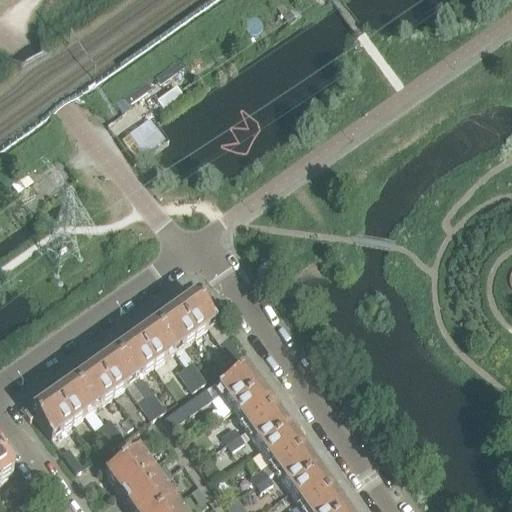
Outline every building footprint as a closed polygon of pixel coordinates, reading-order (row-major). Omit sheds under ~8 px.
[(288,0),(274,10),(288,30),(302,20),(288,0)] [(203,304),(200,299),(198,295),(187,303),(190,307),(175,318),(194,345),(208,335),(218,349),(233,370),(240,364),(225,345),(214,331),(215,330),(198,307),(203,304)] [(149,336),(134,347),(152,373),(153,374),(173,360),(183,373),(176,377),(191,398),(204,389),(180,355),(194,345),(175,318),(159,329),(156,325),(146,332),(149,336)] [(153,374),(152,373),(134,347),(125,353),(118,357),(115,353),(106,360),(108,364),(93,375),(112,402),(112,403),(126,393),(150,427),(163,418),(139,384),(153,374)] [(253,379),(249,373),(245,368),(237,374),(240,379),(218,395),(232,416),(259,397),(249,382),(253,379)] [(112,403),(112,402),(93,375),(84,382),(78,386),(75,382),(66,388),(65,389),(68,393),(53,404),(72,430),(86,421),(110,456),(116,451),(102,431),(92,417),(112,403)] [(171,436),(214,405),(207,396),(164,426),(171,436)] [(225,451),(238,442),(247,436),(262,457),(289,438),(277,422),(281,419),(274,410),(274,409),(270,412),(259,397),(232,416),(240,427),(232,433),(234,435),(221,445),(225,451)] [(51,445),(72,430),(53,404),(37,415),(34,411),(23,418),(29,426),(34,422),(51,445)] [(116,451),(123,447),(109,426),(102,431),(116,451)] [(299,453),(290,440),(289,438),(262,457),(271,471),(250,486),(253,491),(268,481),(275,476),(290,498),(317,479),(306,463),(310,460),(303,450),(299,453)] [(243,448),(238,442),(225,451),(230,458),(243,448)] [(75,480),(82,475),(68,454),(60,459),(75,480)] [(162,472),(152,480),(136,458),(104,481),(126,511),(167,511),(172,509),(158,488),(168,481),(162,472)] [(0,488),(10,481),(0,466),(0,488)] [(210,487),(220,479),(211,467),(201,474),(210,487)] [(328,494),(318,480),(317,479),(290,498),(300,511),(340,511),(339,510),(335,503),(339,501),(338,500),(332,491),(328,494)] [(259,499),(272,489),(268,481),(253,491),(259,499)]
